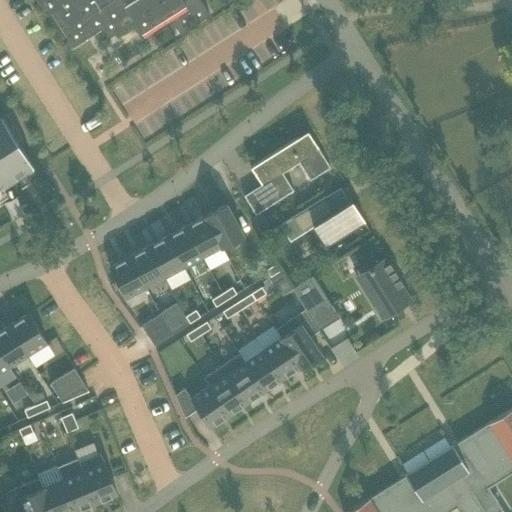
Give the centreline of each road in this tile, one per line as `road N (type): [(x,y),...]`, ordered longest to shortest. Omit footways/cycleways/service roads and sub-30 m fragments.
road 1 (residential): [(0,282),(73,251),(155,200),(295,88),(359,49)]
road 2 (residential): [(359,49),(500,279)]
road 3 (residential): [(360,368),(138,511)]
road 4 (residential): [(500,279),(360,368)]
road 5 (residential): [(312,511),(369,393),(360,368)]
